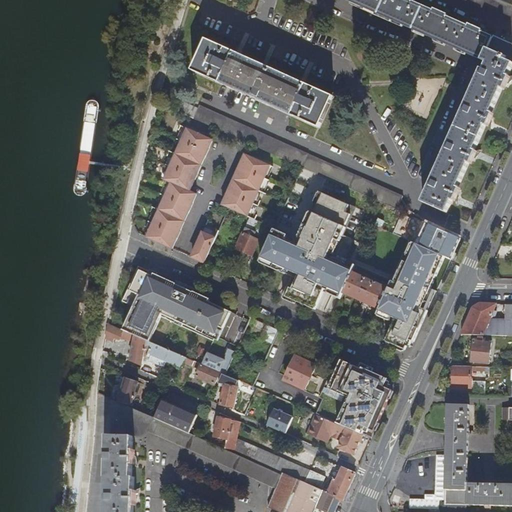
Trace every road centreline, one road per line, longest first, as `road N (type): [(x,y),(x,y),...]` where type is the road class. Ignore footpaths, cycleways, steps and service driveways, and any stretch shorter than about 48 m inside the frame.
road 1 (residential): [(123,240),(420,376)]
road 2 (secondary): [(362,511),(420,376)]
road 3 (secondary): [(459,290),(511,170)]
